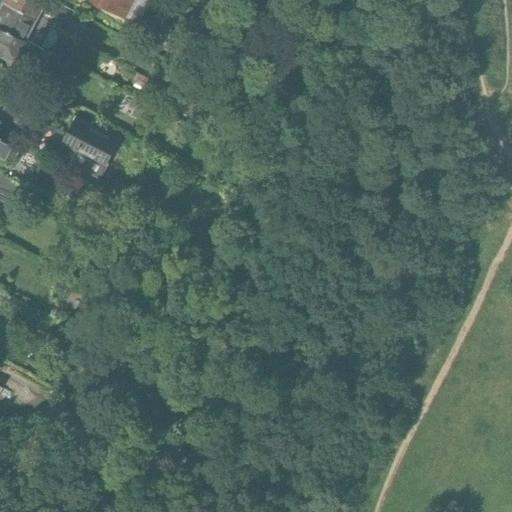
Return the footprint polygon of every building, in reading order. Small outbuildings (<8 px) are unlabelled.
[(70,24),(76,13),(51,0),(6,0),(6,1),(53,27),(55,28),(60,18),(70,24)] [(92,0),(92,2),(125,20),(126,18),(140,24),(152,1),(148,0),(92,0)] [(0,12),(0,25),(42,48),(53,27),(6,1),(0,12)] [(0,53),(9,59),(5,67),(21,75),(23,73),(25,73),(34,56),(40,59),(67,74),(72,64),(42,48),(0,25),(0,53)] [(152,92),(157,83),(138,73),(133,82),(152,92)] [(99,180),(107,165),(119,144),(120,144),(122,140),(111,135),(114,130),(102,123),(101,125),(91,119),(87,126),(74,119),(62,141),(77,149),(69,165),(74,167),(75,166),(98,178),(98,180),(99,180)] [(0,157),(11,163),(18,150),(10,145),(0,140),(0,157)] [(6,177),(1,188),(18,196),(22,198),(27,188),(6,177)] [(1,188),(0,187),(0,201),(13,208),(18,196),(1,188)]
